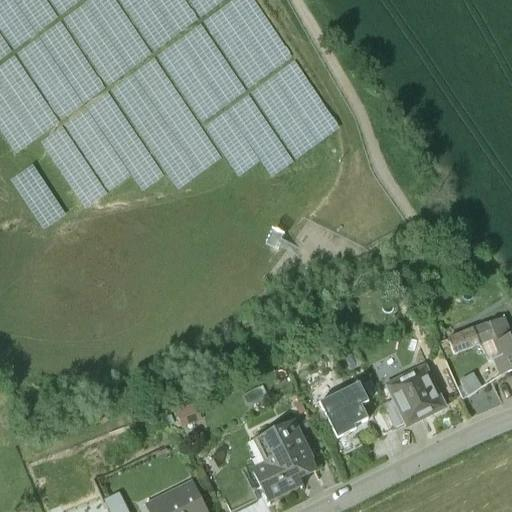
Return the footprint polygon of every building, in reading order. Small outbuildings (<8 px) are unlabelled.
[(477,367),(471,353),(446,363),(451,377),(477,367)] [(511,357),(493,365),(505,395),(511,391),(511,357)] [(420,394),(399,405),(401,407),(386,414),(392,426),(403,449),(404,450),(420,443),(417,439),(438,429),(420,394)] [(465,416),(479,410),(473,395),(459,402),(465,416)] [(353,411),(313,432),(332,467),(372,446),(353,411)] [(392,426),(381,432),(392,454),(403,449),(392,426)] [(392,454),(381,432),(369,437),(380,460),(392,454)] [(289,447),(261,460),(273,484),(252,495),(259,511),(286,511),(296,507),(290,493),(307,485),(289,447)]
